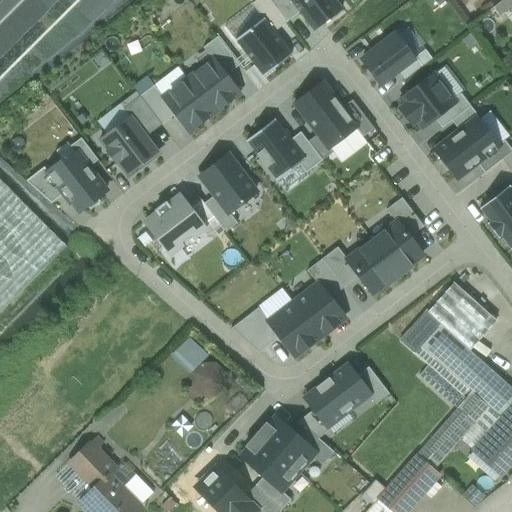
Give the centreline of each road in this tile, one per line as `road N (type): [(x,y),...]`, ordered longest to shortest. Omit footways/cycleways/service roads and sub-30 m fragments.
road 1 (residential): [(475,243),(329,52),(98,228),(281,390)]
road 2 (residential): [(281,390),(475,243)]
